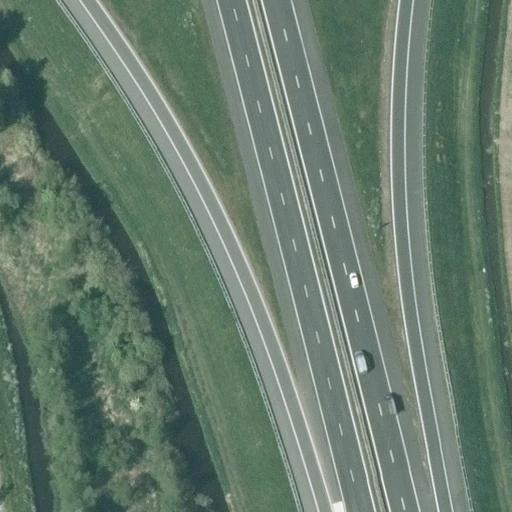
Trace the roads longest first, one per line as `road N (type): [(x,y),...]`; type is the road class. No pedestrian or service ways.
road 1 (motorway): [(84,0),(182,148),(258,305),(319,511)]
road 2 (motorway): [(225,0),(356,511)]
road 3 (motorway): [(404,511),(273,0)]
road 4 (motorway): [(444,511),(398,224),(395,108),(405,0)]
